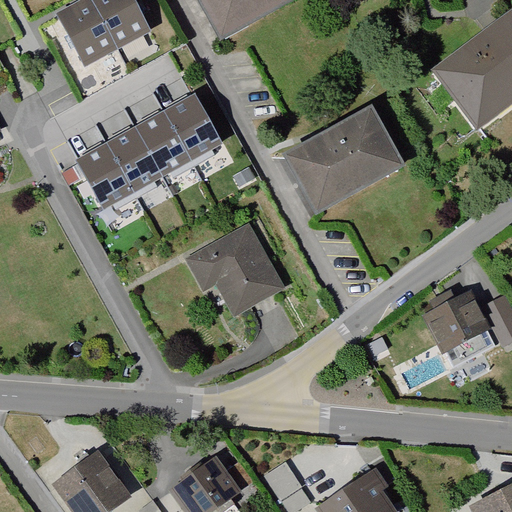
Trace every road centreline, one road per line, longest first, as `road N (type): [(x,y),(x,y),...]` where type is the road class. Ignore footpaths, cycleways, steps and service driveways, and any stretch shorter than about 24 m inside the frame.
road 1 (residential): [(243,410),(511,213)]
road 2 (residential): [(511,434),(243,410)]
road 3 (residential): [(243,410),(0,393)]
